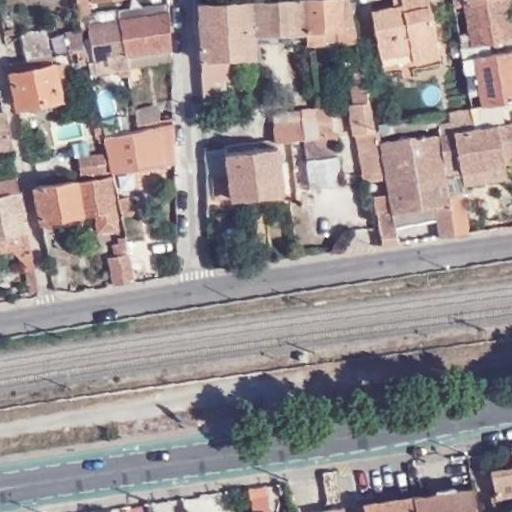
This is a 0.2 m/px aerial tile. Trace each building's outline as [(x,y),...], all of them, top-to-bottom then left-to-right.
[(84,0),(73,0),(77,14),(87,13),(84,0)] [(301,0),(231,0),(196,1),(199,70),(200,92),(209,92),(209,78),(223,78),(223,58),(253,58),(253,34),(303,32),(301,0)] [(345,0),(301,0),(303,32),(303,43),(323,42),(322,40),(322,30),(336,29),(337,39),(337,42),(354,42),(345,0)] [(411,59),(437,54),(427,0),(398,0),(400,6),(391,8),(369,11),(377,57),(409,52),(411,59)] [(463,7),(469,46),(487,43),(511,39),(503,0),(469,0),(450,3),(451,9),(463,7)] [(169,49),(168,4),(126,11),(117,12),(124,56),(169,49)] [(124,56),(117,12),(109,12),(110,21),(89,25),(87,26),(93,61),(87,62),(89,73),(117,68),(120,82),(128,81),(126,69),(124,56)] [(87,26),(89,25),(88,16),(79,17),(80,26),(87,26)] [(20,34),(24,58),(28,57),(49,52),(45,29),(20,34)] [(322,30),(322,40),(337,39),(336,29),(322,30)] [(83,46),(80,30),(64,32),(67,48),(83,46)] [(458,48),(460,47),(464,47),(461,32),(455,33),(458,48)] [(470,107),(473,127),(482,125),(501,123),(498,104),(511,101),(511,51),(488,55),(487,43),(469,46),(464,47),(460,47),(461,60),(471,58),(474,70),(464,72),(468,94),(478,94),(480,106),(470,107)] [(170,61),(169,49),(124,56),(126,69),(170,61)] [(439,63),(437,54),(411,59),(409,52),(377,57),(380,73),(439,63)] [(24,58),(8,61),(17,107),(58,98),(58,95),(69,93),(62,60),(30,66),(28,60),(25,60),(24,58)] [(371,128),(360,73),(348,75),(352,100),(345,101),(351,130),(354,130),(371,128)] [(209,92),(200,92),(200,99),(223,98),(223,78),(209,78),(209,92)] [(322,78),(309,80),(313,107),(327,105),(322,78)] [(116,90),(95,91),(98,122),(119,121),(116,90)] [(327,105),(313,107),(317,134),(332,133),(333,133),(329,105),(327,105)] [(137,124),(156,121),(154,107),(134,108),(137,124)] [(271,113),(274,140),(290,138),(317,134),(313,107),(271,113)] [(0,147),(10,146),(3,111),(0,111),(0,147)] [(434,123),(436,133),(472,127),(470,117),(434,123)] [(472,127),(436,133),(442,174),(458,172),(501,165),(503,165),(503,163),(511,161),(511,136),(511,132),(509,121),(501,123),(482,125),(473,127),(472,127)] [(158,133),(157,126),(102,135),(105,153),(109,169),(109,172),(162,165),(162,163),(158,133)] [(375,127),(371,128),(354,130),(363,180),(385,176),(378,142),(375,127)] [(173,163),(172,131),(158,133),(162,163),(173,163)] [(317,134),(290,138),(296,184),(337,179),(332,133),(317,134)] [(385,176),(388,190),(395,227),(437,219),(439,233),(452,232),(446,195),(442,174),(436,133),(378,142),(385,176)] [(274,140),(202,149),(203,159),(224,156),(227,174),(207,176),(211,197),(229,194),(230,198),(281,189),(274,140)] [(81,174),(109,169),(105,153),(78,158),(81,174)] [(224,156),(203,159),(204,198),(211,197),(207,176),(227,174),(224,156)] [(501,165),(458,172),(460,185),(503,178),(501,165)] [(32,184),(39,220),(93,212),(98,233),(115,230),(105,176),(77,180),(76,177),(32,184)] [(0,234),(27,230),(16,178),(2,180),(0,180),(0,234)] [(372,193),(380,242),(397,239),(395,227),(388,190),(372,193)] [(114,195),(118,215),(130,214),(126,193),(114,195)] [(446,195),(452,232),(468,230),(462,193),(446,195)] [(29,240),(27,230),(0,234),(0,250),(22,247),(21,242),(29,240)] [(113,283),(131,280),(122,233),(115,234),(116,241),(112,242),(114,253),(107,255),(113,283)] [(38,288),(29,240),(21,242),(22,247),(31,290),(38,288)] [(511,446),(511,447),(511,465),(490,468),(494,494),(489,495),(490,506),(498,506),(497,493),(511,491),(511,446)] [(475,511),(472,486),(412,495),(414,511),(475,511)] [(511,491),(497,493),(498,506),(511,503),(511,491)] [(414,511),(412,495),(363,502),(364,511),(414,511)]
